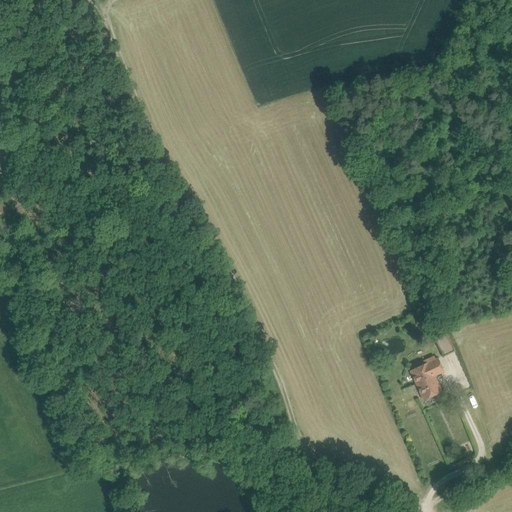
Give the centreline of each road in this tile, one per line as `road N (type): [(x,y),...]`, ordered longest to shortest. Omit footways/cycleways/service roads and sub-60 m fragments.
road 1 (track): [(304,458),(288,393),(192,200),(162,160),(96,0)]
road 2 (track): [(0,487),(162,432),(204,431),(349,471),(419,508)]
